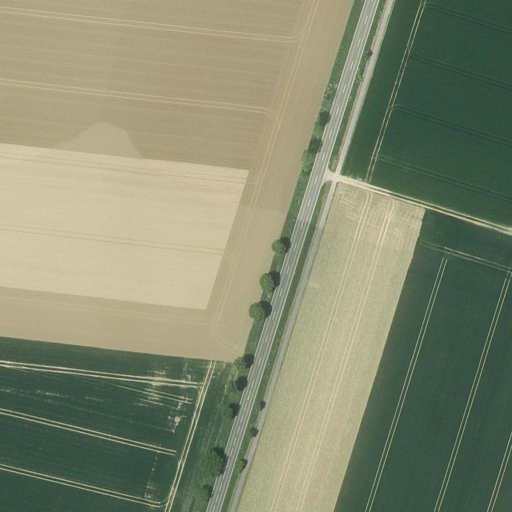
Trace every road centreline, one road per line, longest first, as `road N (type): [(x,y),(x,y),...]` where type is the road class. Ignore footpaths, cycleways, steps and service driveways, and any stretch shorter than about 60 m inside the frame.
road 1 (primary): [(212,511),(372,0)]
road 2 (track): [(511,233),(336,177),(316,178)]
